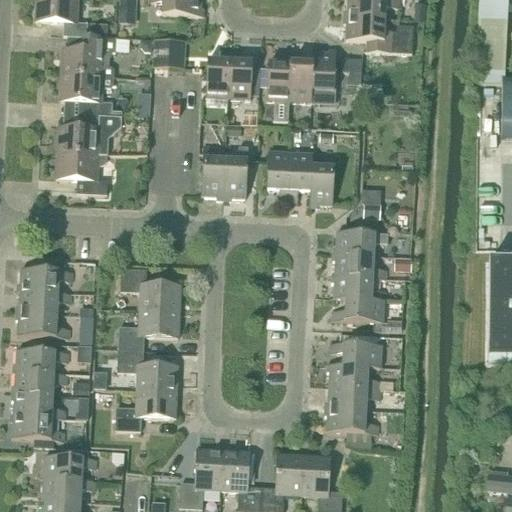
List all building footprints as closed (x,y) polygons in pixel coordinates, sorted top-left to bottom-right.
[(78,27),(79,2),(42,0),(38,0),(37,26),(65,27),(64,40),(88,41),(88,27),(78,27)] [(133,12),(133,0),(122,0),(121,11),(133,12)] [(201,0),(151,0),(151,7),(164,8),(163,19),(204,21),(204,14),(201,13),(201,0)] [(345,21),(386,23),(387,11),(400,11),(400,0),(364,0),(365,0),(363,0),(348,0),(348,15),(345,15),(345,21)] [(511,139),(511,77),(505,77),(508,0),(480,0),(477,89),(503,90),(503,139),(511,139)] [(414,8),(414,26),(425,26),(426,8),(414,8)] [(365,55),(397,57),(411,57),(412,31),(396,30),(395,36),(385,35),(386,23),(345,21),(345,29),(347,29),(347,44),(365,45),(365,55)] [(64,54),(63,79),(113,82),(114,74),(111,70),(108,70),(108,62),(112,56),(116,57),(116,43),(93,42),(92,55),(64,54)] [(170,70),(172,45),(155,44),(154,69),(170,70)] [(144,56),(151,56),(151,45),(139,45),(139,51),(144,56)] [(229,103),(231,53),(222,53),(221,64),(208,63),(206,102),(229,103)] [(241,54),(231,53),(229,103),(251,104),(253,66),(240,66),(241,54)] [(314,57),(313,70),(312,108),(321,109),(322,96),(335,96),(337,55),(330,55),(330,57),(314,57)] [(290,107),(292,56),(283,56),(283,68),(269,68),(268,106),(274,106),(273,125),(289,126),(290,107)] [(313,70),(302,69),(302,56),(292,56),(290,107),(312,108),(313,70)] [(360,89),(362,62),(342,61),(341,76),(348,77),(348,88),(360,89)] [(121,115),(113,115),(113,108),(102,107),(103,91),(110,92),(113,90),(113,82),(63,79),(62,106),(89,107),(88,120),(121,121),(121,115)] [(59,158),(108,160),(109,142),(121,131),(121,121),(88,120),(88,134),(61,133),(59,158)] [(239,139),(240,130),(226,129),(225,138),(239,139)] [(299,141),(299,132),(291,132),(290,141),(299,141)] [(333,147),(333,137),(319,136),(318,146),(333,147)] [(224,205),(226,164),(214,163),(215,151),(204,151),(202,201),(217,202),(217,205),(224,205)] [(239,164),(226,164),(224,205),(231,205),(231,202),(247,203),(249,152),(239,152),(239,164)] [(280,208),(289,208),(291,156),(269,156),(267,194),(280,195),(280,208)] [(312,169),(313,169),(314,157),(291,156),(289,208),(298,209),(298,196),(310,196),(311,196),(312,169)] [(98,186),(99,170),(103,171),(106,169),(108,165),(108,160),(59,158),(58,184),(85,185),(85,199),(109,200),(109,186),(98,186)] [(326,169),(313,169),(312,169),(311,196),(310,196),(310,211),(317,211),(317,208),(333,209),(335,158),(326,158),(326,169)] [(379,223),(380,208),(363,207),(362,222),(379,223)] [(334,257),(375,259),(376,247),(388,247),(389,237),(338,235),(337,252),(334,252),(334,257)] [(374,282),(374,283),(386,283),(387,272),(375,272),(375,259),(334,257),(334,265),(336,265),(336,280),(374,282)] [(409,276),(409,262),(394,262),(393,275),(409,276)] [(41,274),(63,275),(63,265),(41,264),(41,274)] [(511,266),(489,266),(488,366),(511,366),(511,266)] [(60,297),(60,296),(60,285),(73,286),(73,276),(22,273),(22,289),(19,289),(18,295),(21,295),(60,297)] [(140,314),(180,316),(181,291),(146,290),(147,274),(122,273),(121,296),(141,297),(140,314)] [(347,302),(385,304),(386,294),(373,294),(374,283),(374,282),(336,280),(333,280),(333,287),(335,287),(334,303),(347,304),(347,302)] [(17,317),(59,319),(59,307),(72,307),(72,297),(60,296),(60,297),(21,295),(20,310),(18,310),(17,317)] [(384,327),(385,304),(347,302),(347,304),(346,315),(333,314),(332,324),(384,327)] [(80,311),(79,320),(93,320),(93,312),(80,311)] [(120,331),(119,354),(144,355),(145,341),(179,342),(180,316),(140,314),(140,332),(120,331)] [(58,332),(59,319),(17,317),(17,325),(20,325),(19,339),(70,342),(70,332),(58,332)] [(91,334),(92,323),(81,323),(81,334),(91,334)] [(372,336),(401,337),(402,324),(387,323),(386,328),(372,327),(372,336)] [(339,347),(371,348),(371,340),(339,338),(339,347)] [(369,371),(382,372),(383,349),(331,347),(331,357),(344,357),(343,369),(343,370),(369,371)] [(55,378),(55,377),(56,366),(68,367),(69,356),(17,353),(16,369),(14,369),(14,376),(55,378)] [(137,395),(177,397),(178,371),(144,369),(144,355),(119,354),(118,377),(138,378),(137,395)] [(369,383),(369,371),(343,370),(343,369),(328,368),(328,375),(330,375),(329,391),(381,393),(381,383),(369,383)] [(68,389),(68,388),(68,378),(55,377),(55,378),(14,376),(16,377),(15,391),(13,391),(12,398),(54,400),(55,388),(68,389)] [(88,402),(88,386),(72,386),(71,401),(88,402)] [(381,390),(381,405),(390,406),(391,395),(388,395),(388,390),(381,390)] [(326,412),(367,414),(367,403),(380,403),(381,393),(329,391),(328,406),(326,406),(326,412)] [(176,422),(177,397),(137,395),(137,412),(116,412),(115,434),(141,435),(141,421),(176,422)] [(53,422),(66,423),(66,413),(54,412),(54,400),(12,398),(12,405),(15,405),(14,420),(53,422)] [(366,427),(367,414),(326,412),(325,420),(328,420),(327,435),(379,437),(379,428),(366,427)] [(52,434),(53,422),(14,420),(11,419),(11,428),(13,428),(12,442),(64,445),(65,435),(52,434)] [(84,485),(84,484),(85,472),(97,472),(97,463),(88,462),(88,455),(61,453),(60,461),(46,460),(46,474),(43,474),(42,484),(45,484),(45,482),(84,485)] [(222,496),(224,455),(198,453),(196,488),(182,488),(180,511),(203,511),(204,495),(222,496)] [(251,456),(224,455),(222,496),(239,497),(238,511),(260,511),(262,491),(249,491),(251,456)] [(262,491),(260,511),(283,511),(285,499),(302,500),(305,459),(279,458),(277,492),(262,491)] [(331,461),(305,459),(302,500),(320,501),(319,511),(342,511),(344,496),(329,495),(331,461)] [(508,495),(507,498),(505,511),(511,511),(511,478),(488,476),(486,493),(508,495)] [(96,484),(84,484),(84,485),(45,482),(45,484),(44,497),(41,497),(40,504),(82,506),(83,494),(96,495),(96,484)]
